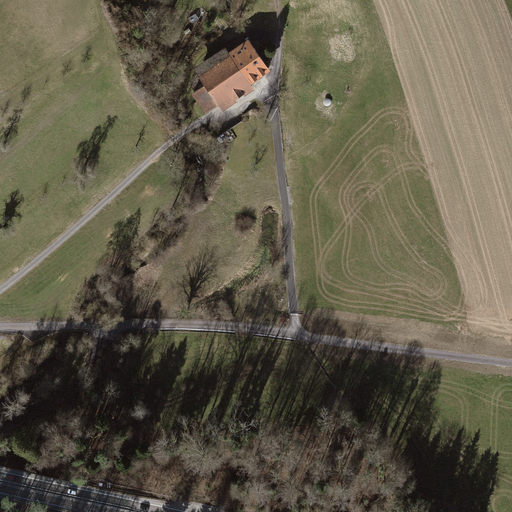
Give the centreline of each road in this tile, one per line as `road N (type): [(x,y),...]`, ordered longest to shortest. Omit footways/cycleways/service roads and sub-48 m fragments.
road 1 (unclassified): [(0,327),(222,326),(511,363)]
road 2 (unclassified): [(0,290),(156,153),(274,80)]
road 3 (track): [(298,334),(273,103),(276,0)]
road 4 (trunk): [(167,511),(0,475)]
road 5 (track): [(103,324),(73,387),(0,436)]
